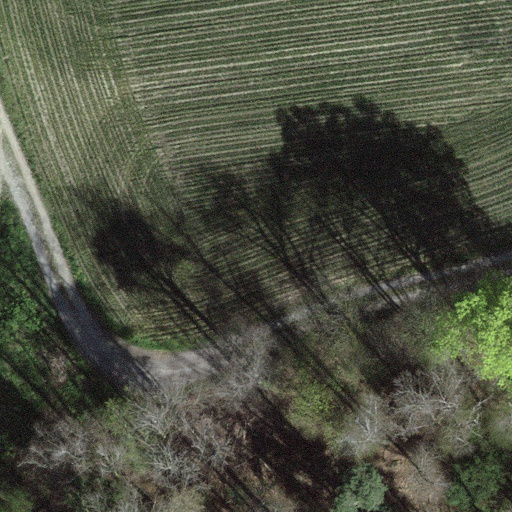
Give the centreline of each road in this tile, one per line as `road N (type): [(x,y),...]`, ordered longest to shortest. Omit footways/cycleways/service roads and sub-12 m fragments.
road 1 (track): [(511,262),(353,299),(216,360),(177,361),(108,342),(83,325),(60,292)]
road 2 (track): [(0,138),(60,292)]
